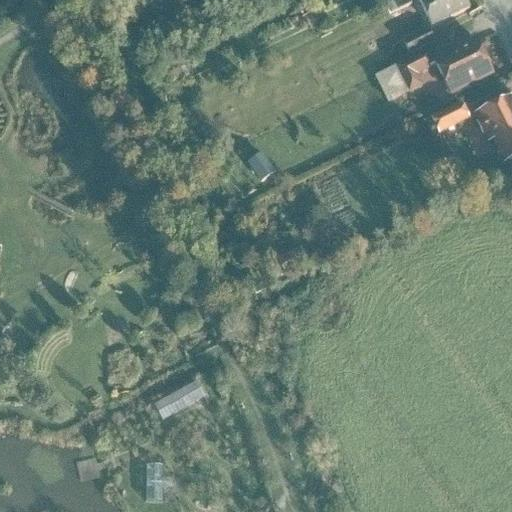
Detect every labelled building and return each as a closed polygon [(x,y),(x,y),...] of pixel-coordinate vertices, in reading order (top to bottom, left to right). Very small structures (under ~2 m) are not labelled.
[(417,0),(432,29),(469,11),(463,0),(417,0)] [(405,41),(411,54),(437,42),(431,29),(405,41)] [(477,43),(435,64),(450,96),(493,76),(477,43)] [(424,52),(396,66),(409,93),(422,85),(416,76),(432,67),(424,52)] [(511,97),(476,116),(480,124),(479,125),(484,135),(486,135),(489,142),(494,141),(507,162),(511,159),(511,97)] [(460,104),(432,118),(439,133),(468,119),(460,104)] [(275,173),(260,152),(247,161),(262,183),(275,173)] [(197,384),(154,408),(162,422),(205,398),(197,384)] [(161,468),(146,468),(146,504),(161,504),(161,492),(168,492),(168,480),(161,480),(161,468)]
